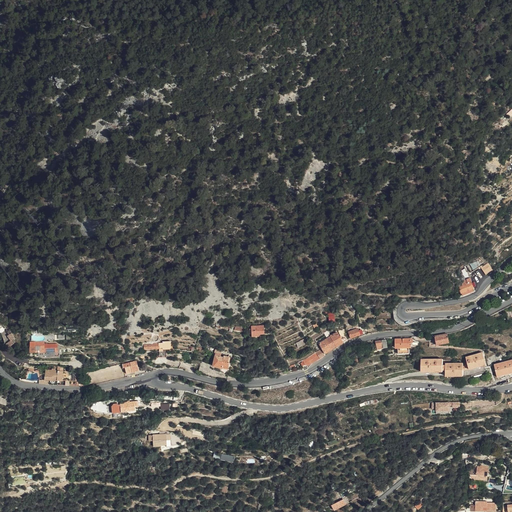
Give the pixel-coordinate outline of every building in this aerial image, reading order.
[(477,258),(466,265),(471,273),(481,267),(483,266),(477,258)] [(483,266),(481,267),(486,275),(492,271),(494,271),(488,263),(483,266)] [(469,276),(468,272),(462,273),(465,281),(465,282),(458,284),(462,295),(475,291),(469,276)] [(255,321),(255,331),(262,331),(262,329),(268,329),(268,321),(255,321)] [(345,324),(335,331),(341,341),(352,334),(345,324)] [(364,330),(362,324),(353,326),(355,332),(364,330)] [(11,331),(7,334),(10,339),(6,342),(9,345),(14,342),(12,338),(15,336),(11,331)] [(331,348),(331,349),(335,346),(335,345),(341,341),(335,331),(324,339),(330,348),(331,348)] [(446,333),(434,335),(435,344),(448,342),(446,333)] [(396,343),(396,346),(398,346),(398,352),(409,352),(409,346),(411,346),(411,341),(413,341),(413,338),(396,338),(396,343)] [(46,344),(46,341),(36,341),(36,346),(36,352),(46,351),(45,357),(57,357),(57,352),(57,350),(59,350),(59,346),(57,346),(57,345),(46,344)] [(311,354),(314,360),(329,350),(325,344),(320,347),(321,348),(311,354)] [(225,352),(225,349),(220,348),(217,362),(226,363),(227,362),(232,364),(233,358),(231,358),(233,352),(227,351),(227,353),(225,352)] [(469,357),(472,369),(489,364),(485,352),(469,357)] [(128,366),(128,367),(128,370),(141,369),(139,359),(124,361),(125,366),(128,366)] [(205,359),(204,362),(203,367),(211,369),(214,361),(205,359)] [(497,375),(509,371),(509,374),(511,373),(511,359),(494,365),(497,375)] [(445,360),(423,361),(425,373),(446,371),(445,360)] [(450,376),(467,375),(466,363),(449,364),(450,376)] [(57,379),(62,379),(63,369),(57,369),(55,369),(55,367),(51,367),(51,369),(45,368),(45,384),(57,384),(57,379)] [(113,409),(135,406),(134,401),(137,401),(141,400),(140,396),(121,399),(122,400),(119,401),(119,399),(115,400),(113,403),(113,409)] [(449,407),(449,402),(432,403),(432,408),(436,408),(436,411),(449,410),(449,407)] [(163,435),(163,441),(169,440),(169,430),(173,430),(171,427),(162,427),(162,430),(155,430),(155,435),(163,435)] [(235,461),(236,455),(222,453),(221,460),(235,461)] [(492,460),(482,458),(481,464),(474,464),(474,467),(481,467),(480,471),(491,472),(492,464),(496,464),(497,461),(492,461),(492,460)] [(479,494),(479,503),(485,501),(485,500),(491,500),(491,502),(497,503),(501,503),(500,494),(491,494),(491,493),(479,494)] [(341,495),(334,498),(337,503),(344,500),(341,495)] [(423,495),(417,500),(420,503),(426,498),(423,495)]
